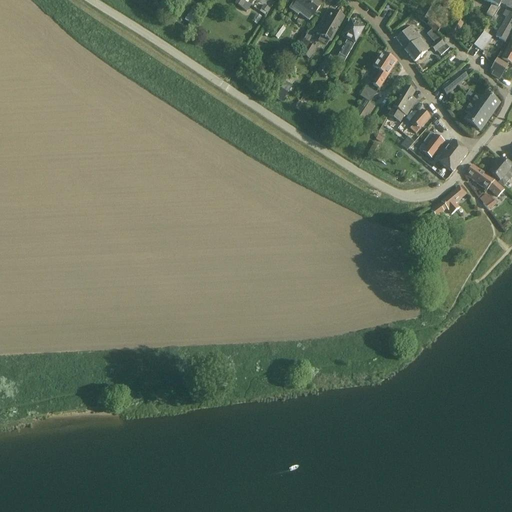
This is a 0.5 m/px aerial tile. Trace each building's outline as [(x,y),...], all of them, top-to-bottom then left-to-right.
[(247,4),(248,3),(249,0),(237,0),(234,5),(243,10),(247,4)] [(313,0),(296,0),(294,3),(289,10),(298,17),(299,15),(308,22),(312,17),(313,17),(322,6),(313,0)] [(482,0),(492,5),(486,16),(492,19),(500,5),(503,0),(482,0)] [(511,0),(503,0),(500,5),(507,8),(503,16),(507,18),(496,38),(506,43),(511,32),(511,0)] [(247,4),(243,10),(246,13),(251,7),(247,4)] [(261,10),(259,13),(265,17),(267,14),(270,10),(264,6),(261,10)] [(434,12),(425,7),(419,17),(427,22),(434,12)] [(322,25),(316,34),(321,37),(318,42),(326,47),(329,41),(330,42),(344,18),(334,13),(330,10),(322,25)] [(426,26),(430,30),(436,36),(442,29),(431,18),(426,26)] [(463,25),(456,21),(448,34),(455,40),(463,25)] [(363,29),(351,23),(342,37),(348,40),(336,61),(343,65),(363,29)] [(285,30),(280,26),(272,37),(277,40),(285,30)] [(411,28),(397,40),(406,52),(415,63),(425,54),(424,53),(429,49),(420,39),(411,28)] [(473,46),(481,52),(491,38),(485,33),(482,37),(481,36),(473,46)] [(439,40),(430,48),(435,53),(436,52),(440,57),(449,49),(445,45),(444,46),(439,40)] [(511,41),(506,52),(502,60),(511,65),(511,41)] [(315,50),(308,45),(301,56),(309,61),(315,50)] [(379,89),(396,63),(383,54),(374,69),(367,81),(379,89)] [(332,59),(327,56),(319,69),(326,73),(331,65),(329,64),(332,59)] [(507,66),(498,60),(491,71),(501,77),(507,66)] [(452,81),(457,87),(467,78),(462,73),(452,81)] [(457,87),(452,81),(442,90),(446,95),(457,87)] [(292,87),(285,83),(275,99),(282,103),(292,87)] [(414,94),(406,89),(389,117),(400,124),(407,111),(409,112),(416,101),(411,99),(414,94)] [(470,92),(465,99),(470,104),(487,116),(489,113),(492,115),(499,104),(487,95),(483,101),(476,96),(470,92)] [(307,98),(303,96),(299,103),(303,105),(307,98)] [(374,108),(363,101),(350,121),(361,128),(374,108)] [(470,104),(464,113),(471,117),(467,123),(479,132),(485,125),(482,123),(487,116),(470,104)] [(409,131),(408,132),(417,140),(428,128),(425,125),(430,119),(422,111),(411,123),(414,126),(409,131)] [(444,143),(431,133),(427,139),(431,141),(422,153),(431,160),(444,143)] [(408,149),(414,143),(408,138),(403,144),(408,149)] [(468,153),(452,142),(437,162),(453,174),(468,153)] [(509,167),(500,160),(489,173),(499,181),(497,184),(503,189),(511,177),(511,165),(509,167)] [(494,182),(472,166),(465,175),(487,192),(488,190),(496,199),(504,191),(494,182)] [(465,196),(459,188),(441,203),(430,212),(436,219),(447,210),(451,216),(460,209),(455,204),(465,196)] [(491,198),(487,195),(483,198),(485,202),(482,204),(488,211),(496,205),(491,198)]
